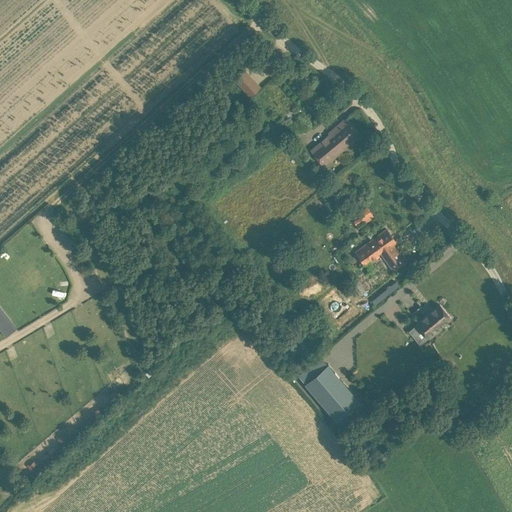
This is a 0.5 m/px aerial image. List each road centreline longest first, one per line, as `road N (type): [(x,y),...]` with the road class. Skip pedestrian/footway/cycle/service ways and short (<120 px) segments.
road 1 (unclassified): [(511,311),(484,258),(402,180),(384,134),(355,95),(244,0)]
road 2 (track): [(42,217),(260,18)]
road 3 (track): [(458,145),(436,145),(380,61),(281,0)]
